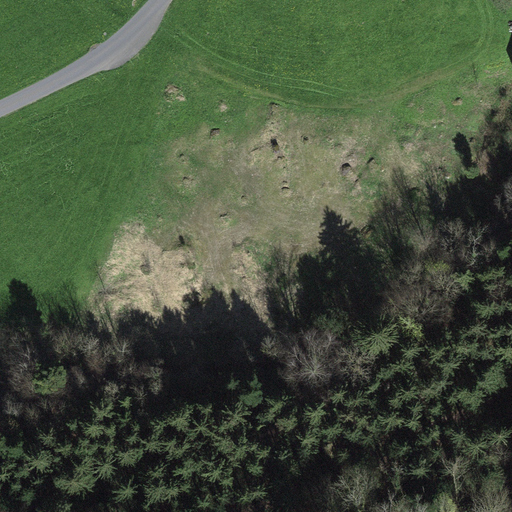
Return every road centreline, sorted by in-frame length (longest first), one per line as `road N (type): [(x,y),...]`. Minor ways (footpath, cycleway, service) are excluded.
road 1 (track): [(274,511),(511,380)]
road 2 (unclassified): [(161,0),(99,59),(0,109)]
